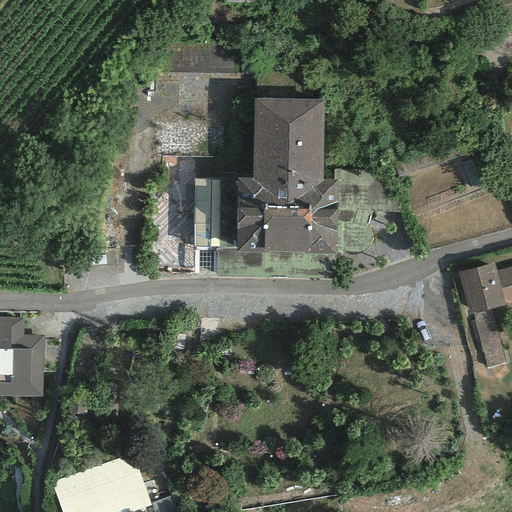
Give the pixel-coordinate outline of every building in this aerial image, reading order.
[(254,42),(166,42),(165,68),(254,69),(254,42)] [(323,100),(253,98),(252,178),(236,178),(236,180),(194,179),(193,247),(216,248),(215,276),(334,280),(335,256),(342,255),(343,250),(347,252),(354,253),(362,252),(367,250),(371,241),(371,234),(368,224),(372,212),(401,211),(395,169),(332,168),(332,180),(322,180),(323,100)] [(511,266),(496,271),(493,262),(458,272),(470,315),(472,314),(490,309),(511,303),(511,266)] [(504,363),(490,309),(472,314),(486,368),(504,363)] [(23,317),(0,316),(0,395),(42,397),(43,336),(22,335),(23,317)] [(132,454),(51,482),(61,511),(131,511),(150,505),(132,454)]
